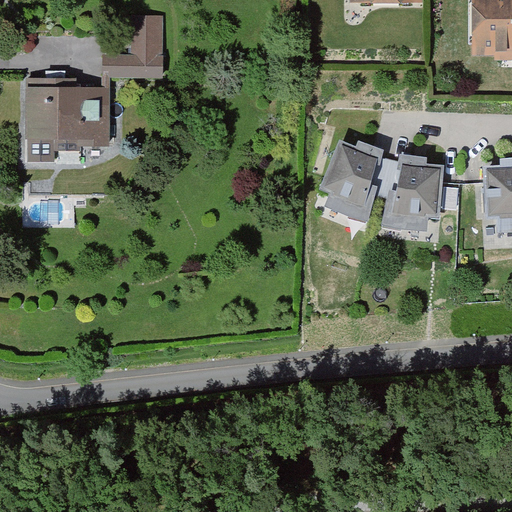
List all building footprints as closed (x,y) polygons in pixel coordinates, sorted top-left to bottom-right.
[(354,0),(356,13),(427,12),(426,0),(354,0)] [(511,0),(474,0),(475,66),(497,66),(497,70),(511,69),(511,0)] [(33,168),(61,168),(61,156),(118,156),(119,85),(165,85),(165,19),(133,19),(133,61),(104,61),(103,94),(28,93),(28,159),(33,159),(33,168)] [(332,198),(366,211),(373,190),(392,195),(388,216),(425,221),(427,212),(436,213),(439,169),(401,163),(400,170),(379,161),(341,146),(325,185),(335,188),(332,198)] [(487,170),(487,178),(492,214),(501,216),(501,221),(511,220),(511,167),(503,168),(487,170)]
